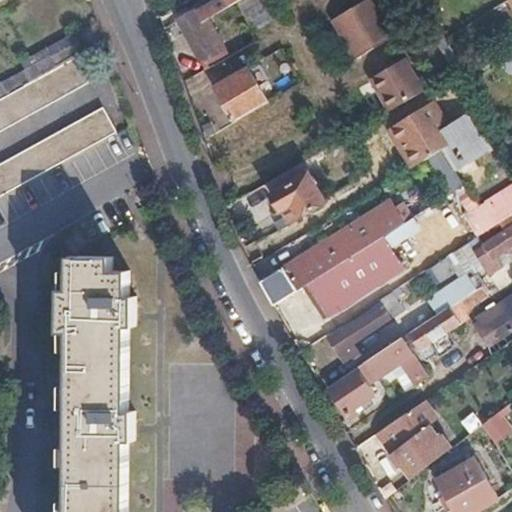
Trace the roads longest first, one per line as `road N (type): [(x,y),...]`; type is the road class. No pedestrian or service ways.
road 1 (unclassified): [(169,150),(220,267),(353,511)]
road 2 (residential): [(1,249),(17,283),(19,511)]
road 3 (residential): [(1,249),(169,150)]
road 4 (unclassified): [(116,0),(169,150)]
